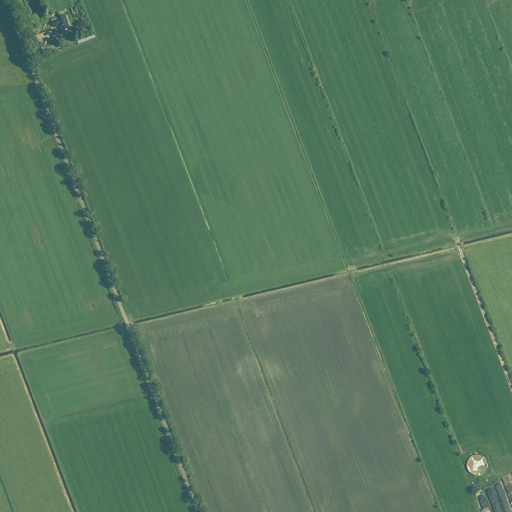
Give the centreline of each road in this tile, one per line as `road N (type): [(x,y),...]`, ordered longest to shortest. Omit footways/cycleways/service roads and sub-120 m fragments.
road 1 (unclassified): [(197,511),(6,0)]
road 2 (track): [(511,387),(457,241)]
